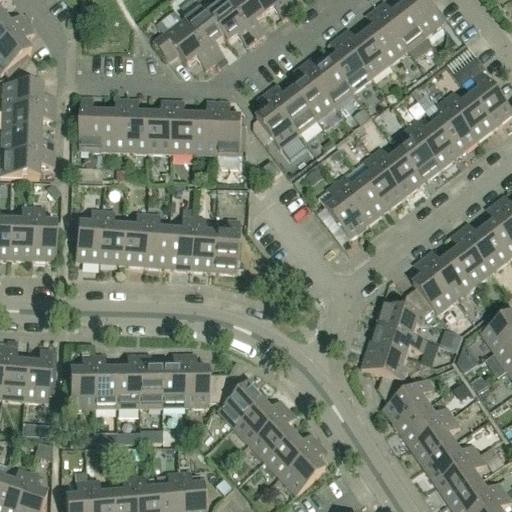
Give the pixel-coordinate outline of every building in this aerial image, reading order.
[(179,0),(170,7),(177,16),(190,5),(186,0),(179,0)] [(265,20),(250,0),(226,0),(223,3),(256,45),(265,38),(256,27),(265,20)] [(292,17),(278,0),(250,0),(265,20),(274,13),(283,24),(292,17)] [(278,0),(292,17),(301,10),(293,0),(278,0)] [(445,27),(423,0),(408,0),(411,4),(402,11),(426,42),(445,27)] [(256,45),(223,3),(206,16),(225,42),(224,43),(228,48),(238,41),(247,52),(256,45)] [(426,42),(402,11),(393,18),(385,6),(375,13),(408,56),(426,42)] [(225,42),(206,16),(201,10),(182,25),(215,67),(224,60),(216,49),(224,43),(225,42)] [(408,56),(375,13),(366,20),(375,32),(366,38),(390,70),(408,56)] [(215,67),(182,25),(174,16),(157,30),(164,39),(154,47),(168,66),(178,58),(188,70),(197,63),(206,74),(215,67)] [(0,48),(27,28),(20,19),(9,27),(2,18),(0,19),(0,48)] [(36,72),(26,59),(30,55),(23,46),(34,37),(27,28),(0,48),(0,78),(3,77),(5,83),(36,72)] [(390,70),(366,38),(357,45),(348,34),(339,41),(372,83),(390,70)] [(372,83),(339,41),(330,48),(339,59),(329,66),(353,97),(372,83)] [(353,97),(329,66),(321,73),(312,62),(303,69),(335,111),(353,97)] [(335,111),(303,69),(294,76),(302,87),(293,94),(317,125),(335,111)] [(41,102),(42,90),(36,89),(36,72),(5,83),(7,88),(3,88),(2,112),(55,114),(55,102),(41,102)] [(481,94),(471,101),(495,132),(511,119),(511,115),(483,77),(473,84),(481,94)] [(317,125),(293,94),(284,101),(276,90),(267,97),(299,139),(317,125)] [(299,139),(267,97),(258,104),(266,115),(256,123),(258,124),(272,143),(280,154),(299,139)] [(495,132),(471,101),(463,108),(454,97),(445,104),(477,146),(495,132)] [(103,156),(104,117),(93,117),(94,103),(81,102),(80,144),(80,155),(103,156)] [(126,157),(128,104),(116,104),(116,118),(104,117),(103,156),(126,157)] [(149,158),(150,119),(139,118),(139,104),(128,104),(126,157),(149,158)] [(477,146),(445,104),(436,111),(444,122),(435,129),(459,160),(477,146)] [(171,159),(173,105),(162,105),(161,119),(150,119),(149,158),(171,159)] [(194,160),(196,120),(184,120),(185,106),(173,105),(171,159),(194,160)] [(217,160),(219,107),(207,107),(207,121),(196,120),(194,160),(217,160)] [(241,161),(242,122),(230,121),(230,107),(219,107),(217,160),(241,161)] [(54,125),(55,114),(2,112),(1,135),(40,136),(40,125),(54,125)] [(363,113),(353,121),(359,129),(370,121),(363,113)] [(272,143),(258,124),(253,128),(253,135),(264,149),(272,143)] [(459,160),(435,129),(426,136),(418,125),(409,132),(441,174),(459,160)] [(441,174),(409,132),(400,139),(408,150),(399,157),(423,188),(441,174)] [(40,147),(40,136),(1,135),(0,158),(53,159),(54,148),(40,147)] [(72,144),(72,155),(80,155),(80,144),(72,144)] [(332,144),(323,150),(327,156),(336,150),(332,144)] [(423,188),(399,157),(390,164),(381,153),(372,160),(405,202),(423,188)] [(53,171),(53,159),(0,158),(0,162),(0,181),(39,183),(39,170),(53,171)] [(405,202),(372,160),(363,167),(372,178),(363,185),(387,216),(405,202)] [(280,178),(272,166),(263,172),(272,184),(280,178)] [(90,173),(90,185),(101,185),(101,173),(90,173)] [(316,174),(307,181),(313,189),(322,181),(316,174)] [(117,175),(117,185),(125,185),(126,175),(117,175)] [(387,216),(363,185),(354,191),(345,180),(336,187),(368,230),(387,216)] [(368,230),(336,187),(327,194),(335,205),(326,213),(350,244),(368,230)] [(511,209),(505,201),(496,208),(511,228),(511,209)] [(511,262),(511,228),(496,208),(487,215),(495,226),(486,233),(510,264),(511,262)] [(31,265),(32,212),(21,212),(20,226),(9,225),(8,264),(31,265)] [(54,266),(56,227),(43,226),(44,212),(32,212),(31,265),(54,266)] [(98,268),(102,215),(90,214),(89,228),(77,227),(74,267),(98,268)] [(121,270),(124,231),(112,230),(113,216),(102,215),(98,268),(121,270)] [(143,272),(147,219),(136,218),(135,232),(124,231),(121,270),(143,272)] [(166,273),(169,234),(158,233),(159,219),(147,219),(143,272),(166,273)] [(189,275),(193,222),(181,221),(180,235),(169,234),(166,273),(189,275)] [(212,277),(215,238),(203,237),(204,223),(193,222),(189,275),(212,277)] [(0,264),(8,264),(9,225),(0,224),(0,264)] [(235,278),(239,225),(227,224),(226,238),(215,238),(212,277),(235,278)] [(510,264),(486,233),(477,239),(469,228),(460,235),(492,278),(510,264)] [(492,278),(460,235),(450,242),(459,254),(450,260),(474,291),(492,278)] [(474,291),(450,260),(441,267),(432,256),(423,263),(456,305),(474,291)] [(423,281),(413,289),(417,293),(433,315),(437,320),(456,305),(423,263),(414,270),(423,281)] [(425,321),(433,315),(417,293),(406,301),(402,314),(383,307),(376,330),(413,342),(414,341),(417,331),(422,333),(425,321)] [(495,358),(511,346),(511,317),(481,339),(495,358)] [(423,357),(427,346),(414,341),(413,342),(376,330),(369,352),(406,364),(410,353),(423,357)] [(444,337),(440,351),(457,356),(462,342),(444,337)] [(511,374),(511,346),(495,358),(508,377),(511,374)] [(23,406),(27,367),(15,366),(17,352),(5,351),(1,404),(23,406)] [(423,402),(434,394),(427,384),(409,396),(404,388),(408,376),(403,375),(406,364),(369,352),(362,374),(383,381),(378,395),(389,410),(384,414),(397,433),(429,411),(423,402)] [(47,408),(51,355),(39,354),(38,368),(27,367),(23,406),(47,408)] [(161,413),(161,373),(149,374),(149,359),(138,360),(139,413),(161,413)] [(184,412),(183,359),(172,359),(172,373),(161,373),(161,413),(184,412)] [(214,410),(227,380),(208,380),(207,373),(195,373),(195,359),(183,359),(184,412),(208,412),(208,408),(214,410)] [(93,414),(92,360),(81,360),(81,374),(69,375),(69,414),(93,414)] [(116,413),(115,374),(104,374),(104,360),(92,360),(93,414),(116,413)] [(139,413),(138,360),(126,360),(126,374),(115,374),(116,413),(139,413)] [(232,433),(261,406),(254,398),(257,395),(249,385),(240,394),(227,380),(214,410),(219,413),(216,416),(232,433)] [(480,381),(471,388),(478,397),(487,391),(480,381)] [(248,450),(287,414),(279,405),(269,415),(261,406),(232,433),(248,450)] [(410,452),(454,422),(447,412),(436,420),(429,411),(397,433),(410,452)] [(263,466),(292,440),(285,431),(295,422),(287,414),(248,450),(263,466)] [(461,458),(449,439),(460,431),(454,422),(410,452),(436,490),(480,460),(473,450),(461,458)] [(42,430),(41,442),(52,443),(53,431),(42,430)] [(139,438),(129,438),(129,449),(139,449),(139,438)] [(279,483),(318,447),(310,438),(300,448),(292,440),(263,466),(279,483)] [(295,501),(324,474),(316,465),(326,455),(318,447),(279,483),(295,501)] [(481,486),(475,477),(486,469),(480,460),(436,490),(449,508),(481,486)] [(0,511),(16,511),(29,477),(18,473),(13,486),(3,483),(0,490),(0,511)] [(204,511),(202,489),(190,490),(189,476),(177,477),(180,511),(204,511)] [(41,511),(47,498),(35,494),(40,480),(29,477),(16,511),(41,511)] [(180,511),(177,477),(166,478),(167,492),(156,493),(157,511),(180,511)] [(157,511),(156,493),(145,494),(144,480),(132,481),(134,511),(157,511)] [(134,511),(132,481),(121,482),(122,496),(111,497),(112,511),(134,511)] [(222,483),(215,490),(223,499),(231,492),(222,483)] [(112,511),(111,497),(100,498),(98,484),(87,485),(89,511),(112,511)] [(89,511),(87,485),(75,486),(76,500),(64,501),(65,511),(89,511)] [(451,511),(483,511),(505,497),(499,488),(487,495),(481,486),(449,508),(451,511)] [(504,511),(511,507),(505,497),(483,511),(504,511)]
